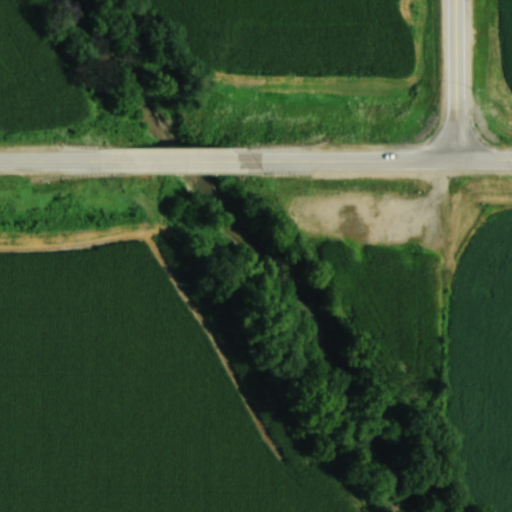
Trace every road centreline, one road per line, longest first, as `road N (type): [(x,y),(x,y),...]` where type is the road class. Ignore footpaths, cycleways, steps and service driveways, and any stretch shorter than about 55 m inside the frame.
road 1 (secondary): [(511,162),(241,159)]
road 2 (secondary): [(458,162),(456,0)]
road 3 (secondary): [(241,159),(103,160)]
